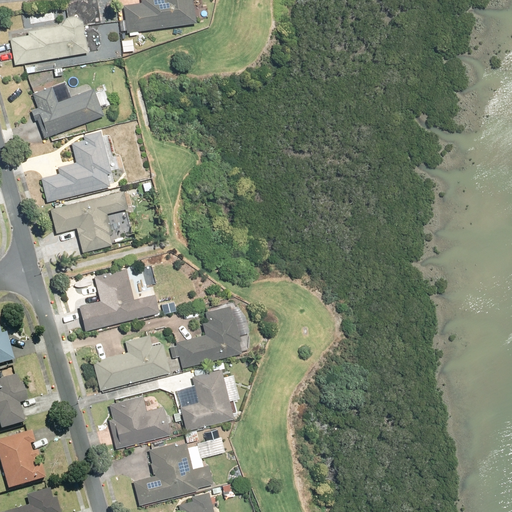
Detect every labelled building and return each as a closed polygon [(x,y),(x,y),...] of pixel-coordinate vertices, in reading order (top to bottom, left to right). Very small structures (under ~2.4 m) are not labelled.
[(146,0),(147,7),(127,10),(129,30),(197,22),(194,1),(196,0),(146,0)] [(30,34),(11,38),(17,67),(91,54),(85,23),(78,17),(70,17),(63,25),(29,31),(30,34)] [(137,40),(122,41),(123,54),(137,53),(137,40)] [(55,87),(37,94),(41,107),(35,109),(46,139),(109,116),(98,86),(60,100),(55,87)] [(59,174),(42,178),(48,202),(110,187),(107,174),(112,173),(102,130),(85,135),(86,140),(72,143),(76,162),(57,167),(59,174)] [(126,192),(53,209),(58,233),(79,228),(84,252),(113,246),(106,215),(130,209),(126,192)] [(83,305),(88,329),(162,312),(158,296),(134,301),(127,270),(98,276),(104,301),(83,305)] [(207,336),(177,342),(182,367),(243,355),(233,306),(207,312),(210,323),(204,324),(207,336)] [(0,365),(18,361),(10,330),(4,332),(2,326),(0,326),(0,365)] [(130,352),(96,361),(103,390),(173,373),(165,344),(153,347),(150,337),(128,342),(130,352)] [(202,405),(184,409),(189,430),(237,418),(225,372),(195,379),(202,405)] [(0,419),(1,419),(4,428),(27,421),(21,403),(31,400),(26,383),(21,385),(18,375),(0,381),(0,419)] [(116,420),(108,422),(117,453),(176,437),(166,404),(149,409),(146,397),(113,407),(116,420)] [(35,429),(0,438),(0,453),(10,488),(49,477),(35,429)] [(198,430),(185,433),(187,443),(200,440),(198,430)] [(153,475),(135,480),(141,506),(200,491),(199,485),(212,482),(209,468),(194,472),(187,443),(147,454),(153,475)] [(32,507),(9,511),(61,511),(59,498),(53,500),(51,489),(30,494),(32,507)] [(181,511),(218,511),(213,490),(178,498),(181,511)]
